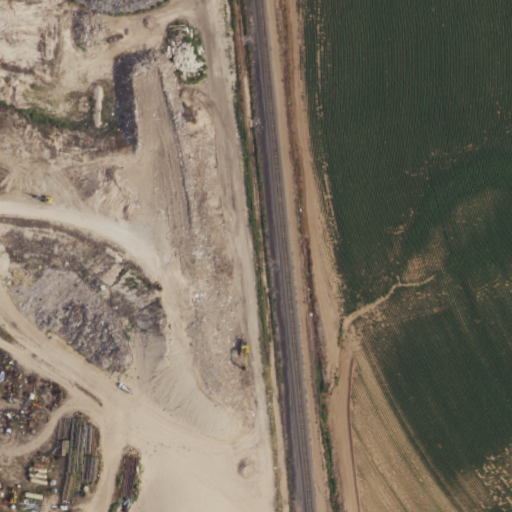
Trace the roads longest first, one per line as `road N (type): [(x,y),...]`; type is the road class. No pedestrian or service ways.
road 1 (track): [(259,443),(217,452),(133,409),(29,334),(0,299),(14,208),(128,230),(141,217),(160,144)]
road 2 (track): [(290,0),(304,167),(332,304),(339,511)]
road 3 (track): [(220,49),(259,443)]
road 4 (track): [(0,341),(54,374),(102,431),(96,511)]
